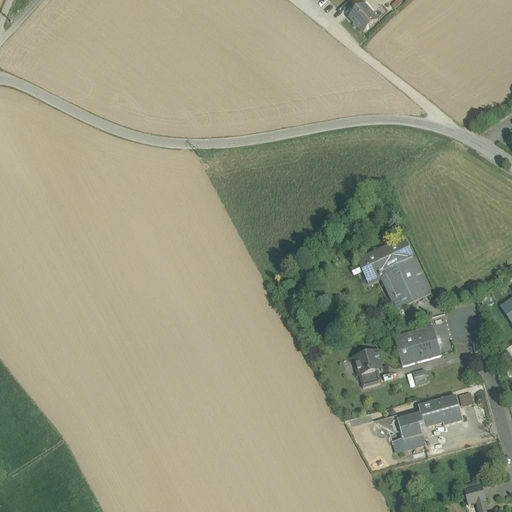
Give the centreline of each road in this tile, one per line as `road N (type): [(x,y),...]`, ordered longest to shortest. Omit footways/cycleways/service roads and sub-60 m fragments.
road 1 (unclassified): [(466,131),(391,118),(212,144),(174,141),(132,135),(0,79)]
road 2 (residential): [(298,0),(466,131)]
